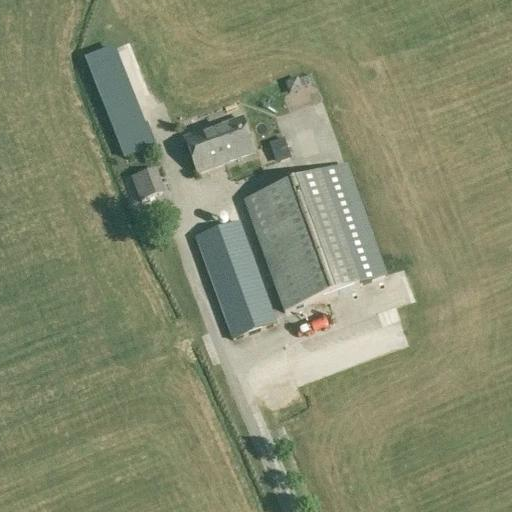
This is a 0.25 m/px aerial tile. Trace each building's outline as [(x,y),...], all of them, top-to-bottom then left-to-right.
[(107,105),(130,96),(112,52),(89,62),(107,105)] [(119,143),(124,158),(156,147),(148,126),(143,128),(132,98),(108,108),(119,137),(116,137),(119,143)] [(213,130),(226,165),(254,155),(241,120),(213,130)] [(213,130),(211,131),(211,130),(183,140),(196,176),(226,165),(213,130)] [(290,159),(283,140),(271,145),(278,163),(290,159)] [(382,279),(341,169),(244,204),(284,315),(382,279)] [(164,194),(155,171),(131,180),(139,203),(164,194)] [(194,240),(232,343),(277,327),(239,224),(194,240)] [(334,369),(402,341),(393,319),(325,347),(334,369)] [(291,379),(314,372),(307,349),(285,355),(291,379)]
